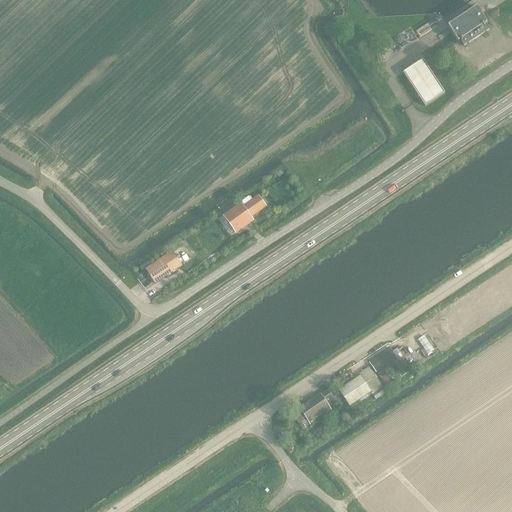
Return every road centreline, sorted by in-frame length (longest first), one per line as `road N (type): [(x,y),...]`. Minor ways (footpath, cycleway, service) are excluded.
road 1 (unclassified): [(0,181),(47,211),(137,303),(159,312),(374,175),(511,64)]
road 2 (secondary): [(0,448),(511,104)]
road 3 (unclassified): [(256,418),(511,244)]
road 4 (unclassified): [(113,511),(256,418)]
road 5 (unclassified): [(339,511),(256,418)]
